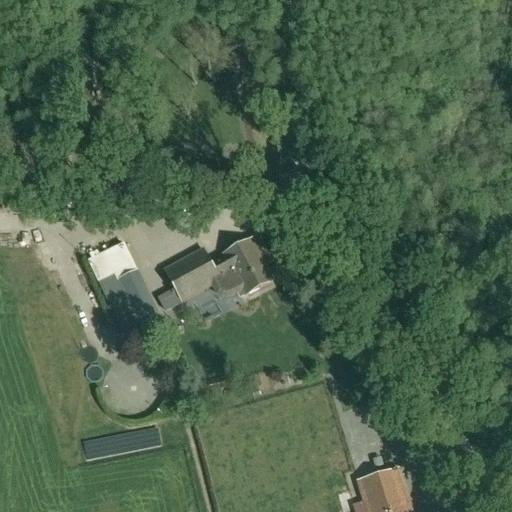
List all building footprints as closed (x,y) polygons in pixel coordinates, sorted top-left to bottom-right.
[(233,298),(244,292),(247,297),(273,283),(259,257),(267,253),(259,238),(225,256),(228,261),(213,269),(204,251),(165,271),(182,303),(211,288),(216,296),(222,299),(227,299),(233,298)] [(142,331),(118,281),(137,273),(123,244),(89,261),(113,311),(126,338),(142,331)] [(118,281),(142,331),(161,322),(138,272),(137,273),(118,281)] [(167,311),(182,303),(175,291),(160,298),(167,311)] [(410,511),(397,471),(359,483),(368,511),(410,511)]
